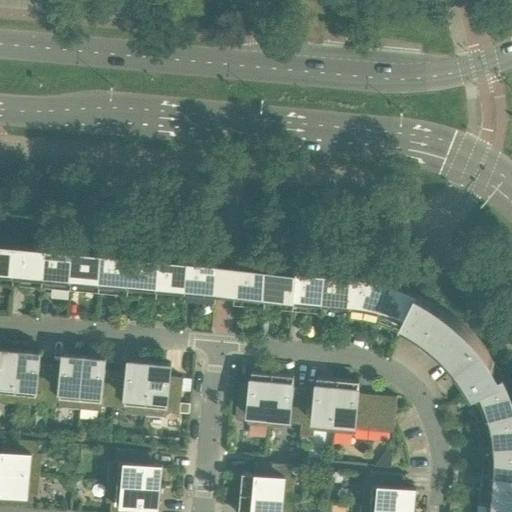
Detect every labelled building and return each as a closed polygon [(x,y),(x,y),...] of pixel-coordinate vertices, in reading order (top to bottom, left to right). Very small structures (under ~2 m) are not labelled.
[(0,279),(14,281),(17,245),(0,243),(0,279)] [(14,281),(42,283),(45,247),(17,245),(14,281)] [(42,283),(71,286),(74,250),(45,247),(42,283)] [(71,286),(100,288),(103,252),(74,250),(71,286)] [(100,288),(128,291),(132,255),(103,252),(100,288)] [(128,291),(157,294),(160,258),(132,255),(128,291)] [(157,294),(186,296),(189,260),(160,258),(157,294)] [(222,300),(234,301),(237,265),(225,264),(189,260),(186,296),(222,300)] [(237,265),(234,301),(265,303),(268,267),(237,265)] [(265,303),(294,306),(297,270),(268,267),(265,303)] [(294,306),(322,309),(326,273),(297,270),(294,306)] [(322,309),(351,311),(354,276),(347,275),(326,273),(322,309)] [(371,315),(378,316),(387,283),(358,276),(354,276),(351,311),(357,312),(364,313),(371,315)] [(397,323),(400,325),(415,292),(387,283),(378,316),(386,319),(391,321),(397,323)] [(471,393),(471,394),(504,378),(503,377),(504,377),(500,370),(495,362),(493,358),(489,352),(484,346),(479,340),(474,334),(468,328),(463,323),(457,318),(451,313),(445,308),(439,304),(432,300),(425,296),(419,293),(418,293),(415,292),(400,325),(404,327),(422,337),(439,350),(454,367),(455,368),(459,366),(468,379),(468,378),(475,391),(471,393)] [(0,401),(15,403),(20,350),(0,347),(0,401)] [(36,400),(48,401),(51,365),(40,364),(41,352),(20,350),(15,403),(36,404),(36,400)] [(59,407),(80,409),(85,356),(64,354),(63,366),(51,365),(48,401),(59,402),(59,407)] [(102,406),(113,407),(117,370),(105,369),(106,358),(85,356),(80,409),(101,410),(102,406)] [(124,413),(145,415),(150,362),(129,360),(128,372),(117,370),(113,407),(125,408),(124,413)] [(150,362),(145,415),(167,417),(167,412),(179,413),(183,376),(170,375),(171,364),(150,362)] [(247,424),(268,426),(273,373),(252,371),(251,383),(239,382),(235,418),(248,419),(247,424)] [(290,423),(301,424),(305,387),(293,386),(294,375),(273,373),(268,426),(290,428),(290,423)] [(313,430),(334,432),(338,378),(317,377),(316,388),(305,387),(301,424),(313,425),(313,430)] [(338,378),(334,432),(355,434),(355,429),(394,433),(394,432),(395,418),(397,396),(369,393),(359,392),(360,380),(338,378)] [(479,414),(481,419),(511,410),(511,397),(510,393),(507,385),(504,378),(471,394),(475,402),(477,407),(479,414)] [(485,439),(486,446),(511,443),(511,410),(481,419),(481,421),(483,428),(484,432),(485,439)] [(0,449),(0,470),(40,474),(42,453),(37,453),(38,440),(2,437),(1,450),(0,449)] [(486,469),(486,473),(511,475),(511,443),(486,446),(486,452),(486,456),(486,462),(486,469)] [(110,460),(108,481),(161,486),(162,473),(163,465),(151,463),(152,451),(116,448),(115,460),(110,460)] [(378,466),(391,467),(392,454),(391,454),(386,451),(378,466)] [(242,472),(241,493),(293,498),(295,477),(290,476),(292,464),(256,461),(254,473),(242,472)] [(40,474),(0,470),(0,504),(32,508),(33,495),(38,496),(40,474)] [(363,483),(361,504),(414,509),(416,487),(404,486),(405,474),(369,471),(368,483),(363,483)] [(511,475),(486,473),(483,502),(511,504),(511,475)] [(161,486),(108,481),(106,502),(111,503),(109,511),(146,511),(147,506),(159,507),(161,486)] [(292,511),(293,498),(241,493),(238,511),(292,511)] [(511,511),(511,504),(483,502),(482,511),(511,511)]
